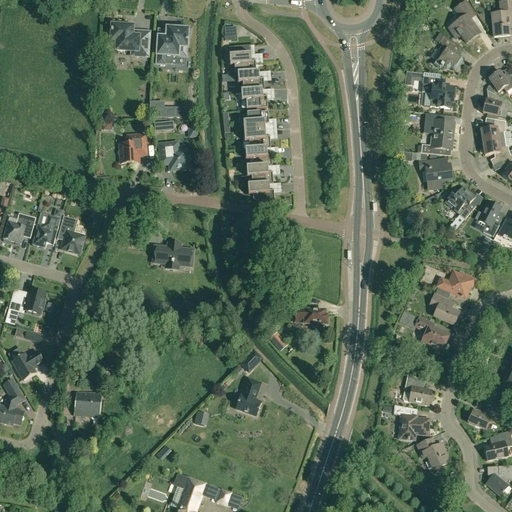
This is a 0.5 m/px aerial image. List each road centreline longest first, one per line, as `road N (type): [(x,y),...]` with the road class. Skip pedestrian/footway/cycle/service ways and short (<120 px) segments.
road 1 (residential): [(301,220),(95,187),(0,156)]
road 2 (residential): [(511,297),(478,313),(445,412),(464,441),(470,487),(493,511)]
road 3 (residential): [(243,0),(246,19),(276,40),(292,78),(301,220)]
road 4 (secondary): [(309,511),(350,385),(360,300)]
road 5 (residential): [(39,419),(74,290),(65,278),(0,260)]
road 6 (residential): [(511,202),(477,182),(464,151),(477,69),(511,51)]
road 7 (secondary): [(363,175),(353,28)]
road 8 (secondary): [(360,300),(369,235),(363,175)]
road 9 (secondary): [(363,175),(360,300)]
